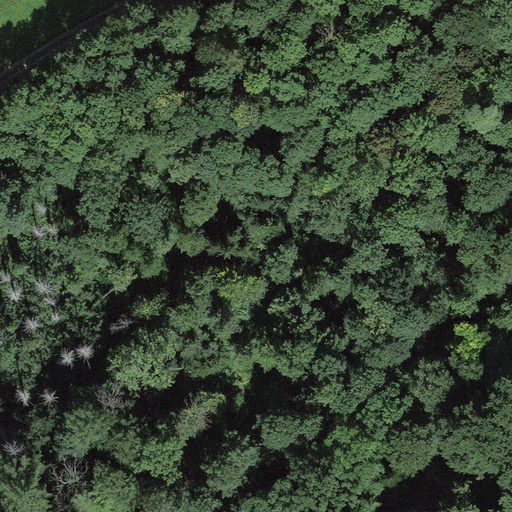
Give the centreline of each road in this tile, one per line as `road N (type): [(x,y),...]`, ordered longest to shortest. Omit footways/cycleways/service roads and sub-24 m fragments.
road 1 (track): [(511,284),(413,364),(287,511)]
road 2 (track): [(0,87),(156,0)]
